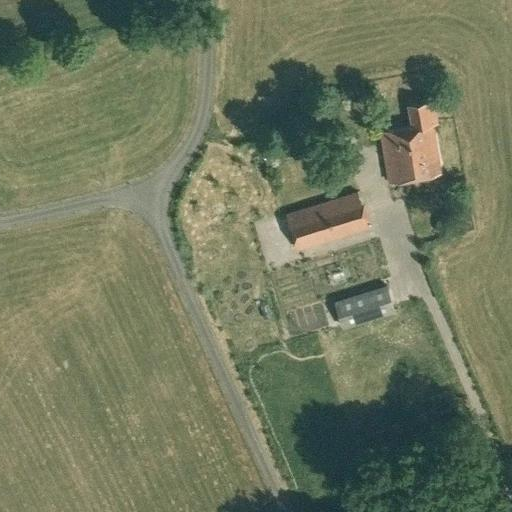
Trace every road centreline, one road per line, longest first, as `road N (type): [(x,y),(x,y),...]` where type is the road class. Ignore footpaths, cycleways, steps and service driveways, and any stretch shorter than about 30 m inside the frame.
road 1 (unclassified): [(286,511),(143,194)]
road 2 (unclassified): [(143,194),(176,175),(205,123),(206,0)]
road 3 (unclassified): [(0,224),(143,194)]
